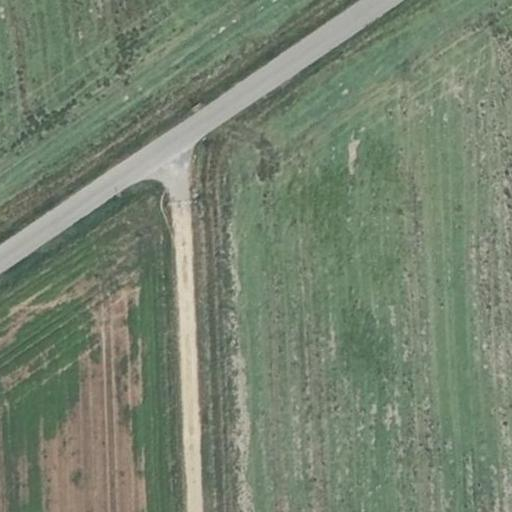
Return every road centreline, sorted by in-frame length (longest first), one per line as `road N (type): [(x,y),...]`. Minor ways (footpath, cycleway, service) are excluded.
road 1 (unclassified): [(0,257),(383,0)]
road 2 (track): [(201,511),(179,138)]
